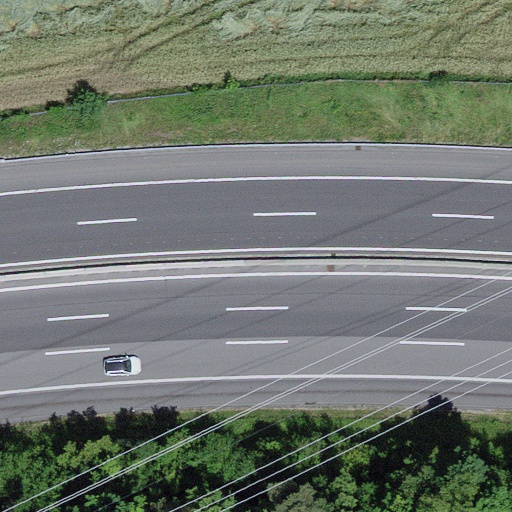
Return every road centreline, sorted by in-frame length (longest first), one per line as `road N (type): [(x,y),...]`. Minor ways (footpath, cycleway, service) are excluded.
road 1 (motorway): [(0,341),(273,323),(511,329)]
road 2 (motorway): [(511,218),(270,213),(0,231)]
